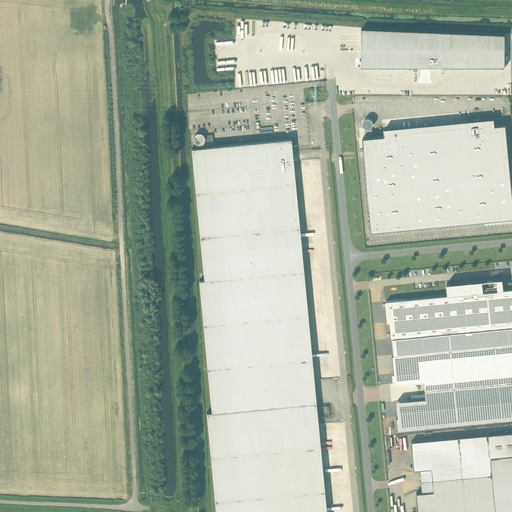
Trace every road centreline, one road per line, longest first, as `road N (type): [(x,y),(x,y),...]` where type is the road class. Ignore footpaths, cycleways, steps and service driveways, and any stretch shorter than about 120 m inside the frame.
road 1 (track): [(511,30),(191,11),(166,25),(190,511)]
road 2 (unclassified): [(371,511),(347,258)]
road 3 (unclassified): [(347,258),(330,80)]
road 4 (unclassified): [(347,258),(511,243)]
road 5 (unknown): [(350,283),(511,269)]
road 6 (unclassified): [(147,508),(0,501)]
